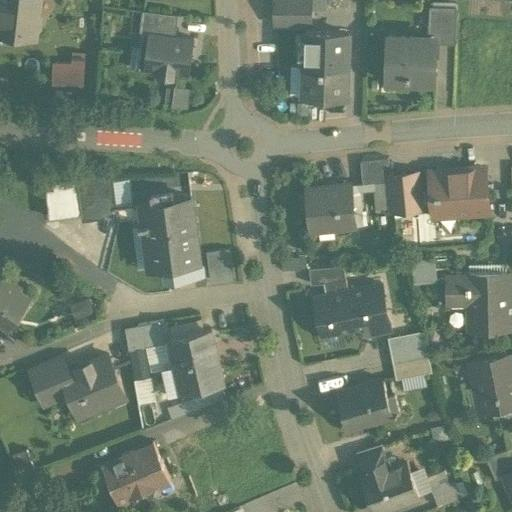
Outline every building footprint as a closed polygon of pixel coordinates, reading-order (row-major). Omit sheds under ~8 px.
[(38,0),(0,0),(0,32),(34,36),(35,28),(37,28),(40,26),(41,18),(39,16),(36,15),(38,0)] [(309,0),(273,0),(274,23),(310,23),(309,0)] [(456,6),(429,5),(428,35),(435,35),(435,41),(454,42),(456,6)] [(177,12),(142,8),(139,30),(148,31),(148,29),(175,33),(177,12)] [(175,33),(148,29),(148,31),(143,68),(157,70),(157,73),(173,75),(174,72),(188,74),(193,35),(175,33)] [(349,31),(305,30),(302,94),(347,95),(349,31)] [(428,35),(388,34),(386,77),(388,77),(388,72),(405,73),(405,75),(409,75),(409,73),(432,74),(432,78),(433,78),(435,41),(435,35),(428,35)] [(71,48),(71,58),(52,58),(52,84),(85,85),(85,48),(71,48)] [(175,82),(171,100),(185,103),(189,85),(175,82)] [(387,156),(360,159),(362,182),(389,179),(389,173),(387,156)] [(484,166),(434,170),(434,171),(429,176),(430,187),(435,190),(435,193),(436,193),(437,213),(487,209),(484,166)] [(415,170),(389,173),(389,179),(392,209),(419,206),(415,170)] [(112,171),(75,171),(81,212),(117,206),(112,171)] [(349,182),(309,186),(311,208),(307,213),(308,219),(313,223),(313,228),(353,224),(349,182)] [(190,194),(145,200),(154,264),(199,258),(190,194)] [(212,280),(235,277),(229,244),(206,248),(212,280)] [(412,256),(414,279),(436,277),(435,255),(412,256)] [(342,263),(308,266),(310,282),(325,281),(328,291),(347,288),(345,278),(338,278),(337,264),(343,264),(342,263)] [(504,271),(468,272),(468,275),(447,275),(448,299),(468,299),(469,326),(508,325),(507,298),(506,271),(504,271)] [(28,297),(0,276),(0,319),(7,325),(28,297)] [(381,281),(347,288),(355,326),(369,323),(370,331),(390,327),(381,281)] [(328,291),(314,294),(322,332),(355,326),(347,288),(328,291)] [(211,326),(169,336),(181,387),(220,379),(214,355),(217,354),(211,326)] [(423,339),(389,345),(392,361),(427,354),(423,339)] [(511,353),(511,350),(469,359),(469,360),(472,360),(482,408),(479,409),(479,410),(511,403),(511,353)] [(61,352),(29,365),(39,391),(64,381),(60,371),(68,367),(61,352)] [(68,367),(60,371),(64,381),(78,414),(124,395),(107,352),(68,367)] [(427,354),(392,361),(395,377),(431,370),(427,354)] [(382,377),(336,389),(347,426),(392,414),(392,413),(387,394),(382,377)] [(394,392),(387,394),(392,413),(392,414),(399,412),(394,392)] [(511,424),(502,427),(506,447),(511,445),(511,424)] [(152,442),(137,448),(133,446),(126,449),(143,489),(157,483),(161,485),(171,481),(152,438),(151,439),(152,442)] [(407,460),(385,468),(380,455),(385,453),(381,441),(356,449),(365,475),(363,475),(375,509),(419,494),(407,460)] [(511,445),(506,447),(485,455),(495,478),(508,472),(507,471),(511,469),(511,445)] [(120,452),(118,456),(103,462),(102,459),(101,460),(118,503),(128,499),(129,495),(143,489),(126,449),(120,452)] [(444,469),(426,475),(431,488),(449,481),(444,469)] [(449,481),(431,488),(437,504),(460,495),(454,479),(449,481)]
